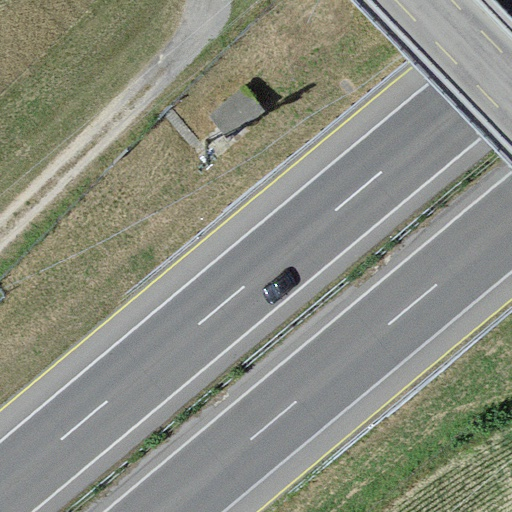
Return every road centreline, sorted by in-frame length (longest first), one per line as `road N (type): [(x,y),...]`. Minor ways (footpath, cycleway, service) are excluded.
road 1 (motorway): [(511,66),(0,493)]
road 2 (motorway): [(166,511),(511,223)]
road 3 (track): [(210,0),(193,36),(147,89),(0,237)]
road 4 (tertiary): [(511,91),(424,0)]
